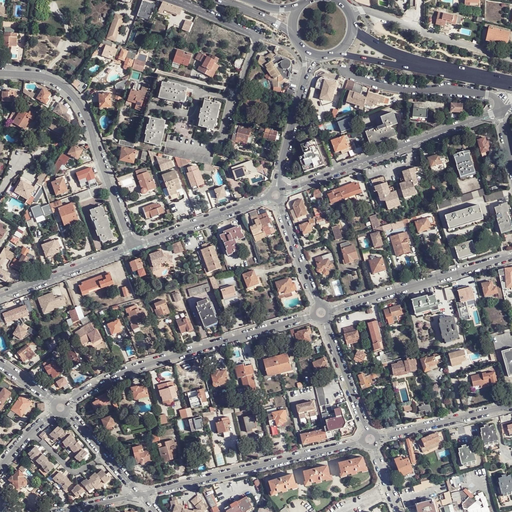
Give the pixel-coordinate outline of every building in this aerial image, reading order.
[(154,0),(144,0),(137,15),(148,21),(157,1),(154,0)] [(182,9),(162,2),(157,14),(161,15),(163,10),(173,13),(180,15),(182,9)] [(170,19),(173,13),(163,10),(161,15),(170,19)] [(463,18),(439,12),(436,24),(446,27),(447,23),(456,25),(456,24),(461,25),(463,18)] [(114,40),(122,16),(115,14),(107,38),(114,40)] [(181,29),(188,32),(193,22),(185,19),(181,29)] [(510,33),(489,28),(486,41),(494,43),(495,41),(508,44),(510,33)] [(17,46),(17,33),(4,32),(3,48),(6,48),(8,46),(17,46)] [(136,50),(141,40),(134,37),(130,47),(136,50)] [(112,43),(103,40),(99,46),(104,49),(102,56),(112,60),(116,50),(111,48),(112,43)] [(132,67),(136,55),(132,53),(127,51),(122,49),(118,59),(125,62),(124,64),(132,67)] [(177,49),(173,60),(179,63),(187,66),(190,57),(183,54),(184,52),(177,49)] [(209,76),(216,64),(219,58),(213,56),(211,59),(204,55),(200,61),(202,62),(204,63),(202,66),(201,65),(198,70),(209,76)] [(267,58),(261,55),(258,62),(266,65),(268,69),(267,69),(272,77),(273,77),(275,80),(273,87),(279,89),(280,83),(285,81),(289,82),(291,73),(289,70),(289,69),(290,69),(291,69),(291,68),(292,68),(292,67),(292,66),(292,65),(293,65),(292,65),(292,64),(292,63),(292,62),(291,62),(291,61),(290,61),(290,60),(289,60),(288,60),(287,60),(286,60),(285,60),(284,59),(284,58),(278,55),(274,57),(275,60),(272,62),(269,57),(267,58)] [(146,63),(135,60),(132,69),(143,72),(146,63)] [(219,66),(216,64),(209,76),(212,78),(219,66)] [(128,78),(115,84),(117,90),(118,90),(115,99),(121,101),(128,78)] [(355,82),(348,79),(345,89),(349,91),(352,92),(355,82)] [(74,80),(71,84),(75,87),(76,88),(80,84),(74,80)] [(333,90),(335,83),(328,81),(327,85),(325,84),(324,85),(323,86),(323,87),(321,96),(325,97),(324,100),(331,101),(334,90),(333,90)] [(142,103),(148,85),(143,83),(142,86),(135,83),(133,90),(131,89),(127,101),(134,103),(135,100),(142,103)] [(186,88),(176,86),(170,85),(162,83),(158,97),(183,102),(186,88)] [(30,93),(23,89),(23,93),(35,101),(36,99),(33,97),(34,94),(30,92),(30,93)] [(47,98),(50,94),(43,89),(37,98),(45,104),(48,100),(47,98)] [(16,96),(17,91),(6,91),(6,92),(2,92),(2,97),(3,97),(2,102),(13,103),(13,96),(16,96)] [(352,92),(349,91),(346,102),(362,106),(363,101),(366,102),(367,97),(360,95),(360,94),(352,92)] [(369,92),(367,97),(366,102),(365,104),(373,106),(374,103),(378,105),(379,101),(384,102),(386,97),(369,92)] [(111,107),(110,93),(99,94),(100,108),(111,107)] [(259,103),(261,97),(256,96),(256,95),(249,93),(246,101),(243,100),(241,109),(247,110),(248,109),(259,112),(261,104),(259,103)] [(218,105),(210,103),(204,101),(202,109),(201,115),(198,126),(213,129),(218,105)] [(59,102),(53,110),(62,117),(68,109),(59,102)] [(450,113),(462,113),(462,103),(450,103),(450,113)] [(428,109),(423,109),(414,108),(413,112),(410,112),(410,117),(413,118),(413,119),(418,120),(418,117),(427,118),(428,109)] [(329,121),(336,119),(338,111),(333,109),(329,121)] [(16,117),(11,114),(8,121),(24,130),(30,119),(33,120),(35,116),(29,112),(28,114),(21,110),(16,117)] [(398,124),(394,113),(381,118),(384,126),(378,128),(377,124),(365,128),(367,132),(366,132),(370,145),(396,136),(394,129),(391,130),(390,127),(398,124)] [(159,146),(165,121),(150,118),(145,142),(159,146)] [(57,124),(51,120),(46,129),(60,137),(60,138),(63,141),(70,130),(66,127),(65,128),(57,124)] [(250,137),(252,129),(244,127),(239,125),(239,126),(235,125),(234,131),(238,132),(237,134),(233,133),(231,141),(239,143),(240,142),(247,143),(248,137),(250,137)] [(278,132),(266,129),(264,137),(269,138),(276,140),(278,132)] [(349,148),(345,137),(345,136),(340,138),(331,141),(335,153),(349,148)] [(479,143),(474,145),(476,152),(481,151),(481,154),(489,151),(489,147),(490,147),(488,141),(487,141),(486,138),(482,139),(478,141),(479,143)] [(133,147),(135,143),(120,139),(118,144),(133,147)] [(324,165),(315,139),(301,145),(304,155),(299,157),(304,172),(324,165)] [(78,153),(80,149),(73,144),(67,154),(77,160),(80,154),(78,153)] [(136,158),(138,151),(122,147),(120,153),(121,153),(120,160),(133,163),(135,158),(136,158)] [(187,160),(211,165),(213,158),(165,147),(163,154),(169,156),(173,157),(175,157),(181,158),(187,160)] [(471,153),(470,149),(464,151),(463,149),(458,151),(458,153),(452,155),(454,160),(456,160),(461,177),(476,173),(470,154),(471,153)] [(169,156),(163,154),(154,152),(150,153),(152,162),(158,160),(162,171),(174,167),(172,161),(173,157),(169,156)] [(446,169),(445,163),(444,163),(442,164),(439,154),(428,158),(433,173),(446,169)] [(66,166),(69,157),(63,155),(60,164),(66,166)] [(425,165),(422,155),(415,158),(419,167),(425,165)] [(231,168),(232,169),(234,177),(236,179),(257,172),(251,161),(231,168)] [(196,168),(195,165),(188,168),(190,172),(187,173),(192,188),(197,186),(197,187),(204,184),(200,174),(197,167),(196,168)] [(92,167),(76,172),(81,187),(91,184),(92,187),(97,186),(92,167)] [(147,172),(145,167),(135,171),(137,175),(147,172)] [(402,172),(404,176),(406,176),(408,184),(402,186),(402,184),(400,185),(403,196),(416,192),(414,187),(413,183),(417,181),(415,173),(418,172),(417,167),(402,172)] [(176,171),(163,176),(170,197),(184,192),(176,171)] [(147,172),(137,175),(137,176),(142,189),(142,190),(141,191),(142,192),(143,193),(145,194),(146,193),(147,192),(147,191),(156,187),(153,181),(151,182),(150,178),(147,172)] [(49,175),(44,182),(43,185),(43,186),(46,185),(51,177),(49,175)] [(371,180),(373,187),(376,186),(377,190),(379,198),(384,197),(385,201),(387,206),(399,202),(396,192),(393,193),(394,194),(388,196),(385,187),(388,186),(384,176),(371,180)] [(67,191),(62,179),(51,183),(56,195),(67,191)] [(26,201),(29,197),(30,196),(34,198),(38,192),(43,185),(44,182),(41,180),(40,183),(38,182),(36,185),(35,184),(33,188),(26,184),(26,185),(19,180),(19,182),(18,181),(14,188),(16,189),(15,191),(13,193),(19,196),(26,201)] [(352,184),(340,188),(344,199),(362,192),(359,183),(353,185),(352,184)] [(99,186),(75,195),(77,202),(102,193),(99,186)] [(390,194),(388,186),(385,187),(388,196),(394,194),(393,193),(390,194)] [(344,199),(340,188),(335,190),(336,191),(330,193),(328,195),(331,204),(344,199)] [(316,218),(327,214),(320,189),(313,191),(315,196),(318,195),(322,208),(321,209),(320,208),(314,210),(316,218)] [(489,194),(484,195),(487,203),(504,197),(502,190),(489,194)] [(38,192),(34,198),(33,201),(37,203),(42,194),(38,192)] [(437,202),(439,209),(462,202),(460,195),(437,202)] [(26,201),(19,196),(16,200),(24,205),(26,201)] [(308,214),(302,199),(295,202),(293,205),(298,218),(308,214)] [(61,201),(50,205),(53,214),(59,211),(58,210),(63,208),(61,201)] [(164,213),(160,204),(157,205),(156,203),(142,208),(146,219),(151,217),(152,218),(164,213)] [(509,208),(507,203),(500,206),(500,207),(495,208),(498,215),(496,216),(502,233),(511,230),(511,226),(508,216),(506,212),(509,211),(508,208),(509,208)] [(58,210),(59,211),(65,226),(78,221),(72,204),(63,208),(58,210)] [(42,210),(40,205),(30,208),(33,214),(42,210)] [(108,226),(100,205),(89,210),(101,241),(111,237),(107,226),(108,226)] [(483,218),(479,205),(446,216),(449,228),(483,218)] [(251,217),(253,223),(256,223),(256,225),(254,226),(251,227),(254,235),(255,235),(255,236),(254,236),(256,241),(267,237),(266,236),(272,234),(271,231),(275,230),(273,223),(272,223),(268,213),(259,216),(259,215),(251,217)] [(327,214),(316,218),(317,221),(316,221),(317,224),(318,223),(319,226),(330,223),(327,214)] [(379,227),(376,216),(370,218),(373,229),(374,229),(379,227)] [(417,221),(415,222),(418,233),(431,229),(431,227),(435,226),(432,217),(417,221)] [(299,225),(300,225),(301,229),(302,229),(304,235),(308,233),(308,232),(312,231),(310,225),(314,224),(314,222),(313,219),(309,221),(309,222),(299,225)] [(244,237),(240,226),(224,232),(225,234),(222,235),(225,244),(229,253),(239,250),(236,239),(244,237)] [(332,228),(335,240),(342,238),(338,226),(332,228)] [(375,233),(371,234),(375,247),(383,244),(379,232),(383,231),(382,227),(382,226),(379,227),(374,229),(375,233)] [(409,242),(406,232),(390,237),(396,256),(410,252),(408,242),(409,242)] [(56,245),(55,240),(42,245),(46,257),(59,252),(58,249),(60,247),(59,244),(56,245)] [(180,241),(173,244),(174,247),(176,253),(183,250),(180,241)] [(476,253),(473,241),(454,246),(458,258),(476,253)] [(212,246),(214,246),(213,244),(208,246),(207,243),(201,245),(203,250),(200,250),(207,268),(205,268),(206,273),(220,268),(212,246)] [(222,267),(214,246),(212,246),(220,268),(222,267)] [(350,247),(342,249),(345,261),(352,259),(353,260),(358,259),(354,246),(350,247)] [(161,250),(146,256),(148,260),(149,260),(151,265),(152,265),(153,267),(159,265),(159,264),(166,261),(168,261),(166,256),(164,256),(163,255),(161,250)] [(207,268),(200,250),(198,251),(205,268),(207,268)] [(0,251),(0,259),(14,259),(13,251),(0,251)] [(367,254),(363,255),(365,262),(371,260),(372,261),(375,260),(374,254),(370,254),(370,252),(367,253),(367,254)] [(334,263),(331,253),(315,258),(318,267),(317,269),(318,271),(320,272),(323,271),(324,274),(326,275),(328,274),(330,272),(331,271),(332,270),(332,268),(333,267),(332,264),(331,263),(334,263)] [(23,255),(19,261),(15,268),(21,271),(27,262),(31,264),(33,261),(34,258),(28,254),(26,257),(23,255)] [(376,260),(375,260),(372,261),(370,261),(374,274),(385,270),(382,258),(376,260)] [(15,268),(19,261),(15,259),(11,266),(15,268)] [(143,268),(139,259),(129,262),(133,272),(143,268)] [(12,274),(0,267),(0,277),(7,282),(12,274)] [(511,267),(498,270),(503,292),(508,290),(508,292),(511,291),(511,267)] [(145,273),(143,268),(133,272),(132,272),(134,278),(140,275),(141,276),(144,275),(145,273)] [(259,284),(254,270),(243,275),(248,288),(259,284)] [(102,277),(102,275),(84,282),(85,283),(79,285),(82,294),(89,292),(88,291),(100,286),(101,288),(114,283),(110,274),(102,277)] [(215,277),(211,278),(215,289),(219,287),(215,277)] [(286,293),(291,292),(296,290),(294,283),(290,284),(288,279),(276,283),(277,289),(280,298),(286,296),(286,293)] [(502,296),(500,286),(493,287),(492,281),(482,284),(485,296),(497,293),(498,297),(502,296)] [(212,292),(210,284),(189,290),(191,297),(212,292)] [(235,287),(226,289),(222,290),(223,299),(236,297),(235,287)] [(455,299),(452,287),(444,289),(447,301),(455,299)] [(472,287),(462,289),(458,290),(461,302),(475,298),(472,287)] [(181,301),(178,292),(172,295),(175,303),(181,301)] [(53,293),(39,298),(45,314),(67,306),(63,296),(56,299),(53,293)] [(421,298),(418,299),(412,301),(416,315),(431,310),(439,308),(436,300),(438,300),(436,293),(421,298)] [(6,323),(34,314),(29,300),(19,303),(20,307),(7,312),(6,309),(0,310),(0,318),(4,317),(6,323)] [(169,313),(163,300),(150,306),(153,313),(155,312),(157,317),(162,315),(163,316),(169,313)] [(208,302),(207,300),(198,303),(199,305),(198,306),(198,307),(197,307),(205,327),(218,322),(210,302),(209,302),(209,301),(208,302)] [(137,305),(126,309),(127,313),(129,313),(130,316),(131,318),(130,318),(132,323),(131,324),(133,330),(139,328),(136,320),(141,318),(143,324),(148,322),(144,310),(140,312),(137,305)] [(406,314),(405,306),(401,307),(400,305),(384,310),(386,319),(387,318),(389,324),(394,323),(394,321),(398,320),(397,316),(406,314)] [(81,307),(77,309),(81,320),(85,317),(81,307)] [(81,320),(77,309),(71,311),(75,323),(81,320)] [(85,317),(81,320),(83,325),(90,321),(87,316),(85,317)] [(459,338),(454,317),(449,318),(449,317),(439,320),(440,323),(439,324),(443,339),(444,339),(445,343),(445,342),(446,343),(452,342),(452,341),(455,340),(454,339),(459,338)] [(192,331),(187,318),(183,320),(182,318),(176,321),(181,333),(187,331),(188,332),(192,331)] [(119,319),(107,324),(111,335),(111,336),(121,332),(119,327),(122,326),(119,319)] [(383,348),(376,321),(368,323),(374,344),(372,345),(374,351),(383,348)] [(22,341),(27,332),(34,336),(36,331),(20,322),(13,336),(22,341)] [(95,331),(91,324),(81,329),(81,330),(75,333),(82,344),(90,340),(88,335),(90,334),(95,331)] [(111,335),(107,324),(103,326),(107,336),(111,335)] [(347,342),(360,339),(356,325),(343,329),(347,342)] [(313,340),(310,328),(298,331),(298,332),(300,340),(301,343),(301,344),(313,340)] [(492,337),(511,331),(511,329),(489,335),(490,338),(492,337)] [(70,337),(66,330),(60,333),(64,340),(70,337)] [(95,331),(90,334),(92,339),(94,343),(101,339),(96,330),(95,331)] [(36,355),(27,345),(16,354),(15,355),(15,356),(17,359),(18,359),(20,358),(23,362),(28,358),(30,360),(36,355)] [(70,346),(61,351),(67,362),(70,368),(73,367),(73,365),(80,361),(73,348),(71,349),(70,346)] [(509,351),(508,349),(501,351),(508,377),(511,375),(511,374),(510,375),(508,369),(509,368),(507,359),(505,359),(504,353),(509,351)] [(355,356),(363,362),(367,356),(360,350),(355,356)] [(448,355),(452,366),(461,363),(467,362),(464,350),(448,355)] [(382,363),(387,362),(393,360),(390,353),(380,356),(382,363)] [(292,369),(288,355),(264,362),(268,375),(292,369)] [(435,358),(434,356),(427,359),(426,358),(421,359),(425,372),(430,370),(430,367),(437,365),(437,364),(435,358)] [(415,358),(415,357),(402,361),(405,371),(417,367),(415,358)] [(329,369),(324,358),(313,362),(318,374),(329,369)] [(63,373),(56,360),(44,367),(49,375),(51,374),(53,378),(63,373)] [(392,365),(392,367),(394,374),(405,371),(402,361),(399,362),(399,363),(394,365),(394,364),(392,365)] [(254,373),(252,365),(246,366),(245,363),(235,367),(239,379),(241,378),(247,394),(258,391),(252,374),(254,373)] [(229,383),(226,371),(220,372),(220,370),(211,373),(214,383),(213,384),(213,386),(214,386),(216,387),(217,387),(218,386),(219,386),(229,383)] [(497,383),(495,372),(486,374),(486,373),(471,376),(474,386),(480,385),(481,388),(492,385),(493,390),(500,388),(498,383),(497,383)] [(372,379),(370,374),(369,375),(364,377),(363,373),(358,375),(361,382),(360,382),(362,388),(373,384),(373,383),(372,379)] [(322,383),(315,385),(320,406),(326,405),(322,383)] [(149,397),(146,385),(139,387),(139,386),(131,388),(133,397),(134,399),(135,400),(136,400),(138,400),(149,397)] [(177,398),(174,386),(168,388),(159,390),(160,397),(161,396),(162,401),(177,398)] [(2,387),(0,391),(0,411),(0,412),(12,393),(2,387)] [(191,408),(192,408),(202,406),(201,402),(206,401),(203,388),(197,390),(198,393),(197,394),(197,395),(197,396),(189,398),(191,407),(191,408)] [(94,401),(93,401),(95,407),(94,407),(93,407),(94,410),(101,407),(108,405),(107,403),(112,401),(109,392),(95,398),(95,399),(94,400),(94,401)] [(21,396),(12,410),(16,413),(21,417),(31,402),(21,396)] [(267,397),(266,397),(259,399),(261,407),(269,405),(267,397)] [(313,401),(305,403),(307,413),(316,411),(313,401)] [(346,423),(355,419),(347,401),(338,405),(339,409),(343,408),(346,423)] [(305,403),(297,405),(299,415),(307,413),(305,403)] [(403,404),(403,411),(412,411),(411,403),(403,404)] [(431,412),(429,403),(424,404),(424,403),(418,404),(419,411),(424,410),(425,413),(431,412)] [(320,406),(325,430),(327,438),(334,436),(332,431),(344,428),(346,423),(343,408),(339,409),(332,411),(330,404),(326,405),(320,406)] [(234,415),(233,406),(226,408),(228,416),(234,415)] [(185,408),(188,418),(194,416),(192,408),(191,408),(191,407),(185,408)] [(209,408),(209,413),(204,413),(204,418),(213,418),(213,409),(209,408)] [(290,421),(287,410),(278,412),(277,408),(267,410),(271,425),(276,424),(277,425),(279,426),(280,426),(282,426),(282,424),(282,423),(290,421)] [(16,413),(12,410),(8,416),(11,419),(16,413)] [(257,420),(256,415),(253,416),(244,418),(247,433),(252,432),(252,430),(257,429),(255,421),(257,420)] [(105,429),(111,426),(114,425),(111,416),(101,420),(105,429)] [(203,422),(202,416),(188,420),(191,432),(202,429),(201,423),(203,422)] [(231,425),(230,420),(217,423),(220,433),(229,431),(228,426),(231,425)] [(55,439),(59,436),(62,432),(56,425),(49,433),(52,436),(53,436),(55,439)] [(481,433),(483,442),(497,439),(495,430),(494,430),(493,426),(490,426),(490,427),(489,428),(489,427),(480,429),(481,433)] [(327,438),(325,430),(301,435),(302,442),(303,443),(304,444),(327,438)] [(425,448),(441,441),(437,432),(421,439),(421,440),(425,448)] [(65,434),(61,438),(63,441),(65,444),(64,444),(66,447),(68,446),(74,440),(71,438),(73,437),(70,434),(68,436),(65,434)] [(150,436),(151,437),(152,443),(159,442),(158,434),(150,436)] [(74,440),(68,446),(70,449),(76,455),(81,450),(82,449),(79,447),(80,446),(77,442),(76,443),(74,440)] [(425,448),(421,440),(418,441),(422,451),(426,449),(425,448)] [(165,443),(166,447),(159,449),(162,462),(168,461),(167,457),(176,455),(175,450),(176,450),(174,441),(165,443)] [(443,444),(441,441),(425,448),(426,449),(422,451),(423,453),(443,444)] [(199,452),(197,444),(195,444),(195,442),(185,445),(187,454),(199,452)] [(416,462),(413,451),(412,447),(411,444),(408,445),(409,449),(408,449),(412,463),(416,462)] [(29,456),(31,459),(34,457),(37,459),(42,454),(39,451),(38,451),(37,450),(37,449),(38,449),(35,445),(27,453),(30,455),(29,456)] [(151,461),(148,451),(143,452),(142,449),(140,449),(139,446),(132,448),(136,463),(139,463),(139,464),(140,465),(141,466),(143,465),(144,464),(144,463),(151,461)] [(461,465),(463,465),(475,462),(476,461),(473,450),(472,450),(471,446),(468,447),(468,448),(467,448),(467,447),(458,449),(459,454),(458,454),(461,465)] [(81,450),(76,455),(74,457),(77,460),(78,459),(80,461),(87,454),(85,452),(84,453),(81,450)] [(48,461),(48,460),(45,457),(42,454),(37,459),(35,460),(38,464),(39,463),(42,466),(48,461)] [(366,470),(363,457),(339,463),(342,476),(366,470)] [(401,457),(395,459),(396,464),(399,472),(401,476),(413,471),(408,458),(403,461),(401,457)] [(50,464),(48,461),(42,466),(42,467),(45,470),(44,470),(47,473),(54,467),(51,464),(50,464)] [(331,479),(328,465),(304,471),(307,484),(331,479)] [(94,473),(92,475),(93,476),(99,483),(103,479),(104,481),(107,477),(100,469),(95,474),(94,473)] [(12,483),(8,487),(13,491),(16,487),(18,489),(22,486),(23,486),(23,487),(24,487),(25,487),(25,486),(26,486),(27,485),(28,485),(28,484),(28,483),(28,482),(27,481),(26,480),(23,477),(24,475),(19,470),(13,477),(12,476),(8,480),(12,483)] [(56,470),(50,476),(56,482),(57,481),(59,484),(60,483),(65,478),(62,476),(63,475),(60,472),(58,473),(56,470)] [(413,471),(401,476),(402,480),(414,475),(413,471)] [(297,487),(293,474),(269,482),(273,494),(297,487)] [(503,494),(511,491),(511,477),(511,475),(508,476),(508,478),(507,478),(506,477),(499,479),(500,483),(499,483),(502,494),(503,494)] [(88,480),(93,486),(94,487),(96,485),(99,483),(93,476),(88,480)] [(458,477),(452,479),(454,486),(460,485),(458,477)] [(65,478),(60,483),(63,486),(62,487),(65,490),(72,484),(72,483),(69,480),(68,481),(65,478)] [(88,480),(86,479),(85,480),(84,479),(80,482),(87,490),(90,487),(91,488),(93,486),(88,480)] [(83,490),(77,484),(74,487),(71,490),(76,495),(79,493),(83,490)] [(457,498),(458,502),(461,501),(462,503),(469,496),(472,499),(473,497),(465,489),(464,491),(460,492),(461,497),(457,498)] [(0,511),(1,511),(5,508),(3,506),(5,503),(8,505),(12,500),(0,490),(0,511)] [(437,504),(439,511),(471,511),(470,508),(475,502),(472,499),(469,496),(462,503),(461,501),(458,502),(453,503),(449,492),(444,493),(445,500),(439,502),(441,507),(440,508),(439,503),(437,504)] [(202,501),(197,495),(191,501),(197,509),(197,510),(193,509),(193,511),(184,508),(184,506),(179,504),(178,499),(170,501),(171,506),(170,509),(174,510),(173,511),(204,511),(207,509),(203,506),(204,505),(202,501)] [(212,495),(206,497),(212,508),(213,511),(218,511),(219,511),(217,506),(217,505),(212,495)] [(247,511),(253,508),(248,497),(244,499),(238,503),(237,501),(225,508),(227,511),(247,511)] [(436,511),(434,502),(434,501),(416,506),(417,511),(436,511)] [(475,502),(470,508),(471,511),(482,511),(481,506),(475,502)]
